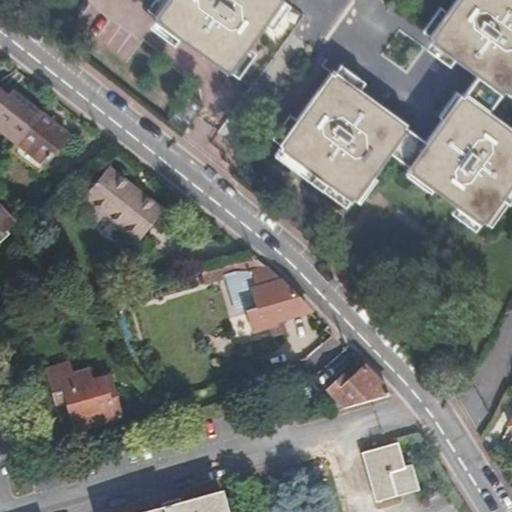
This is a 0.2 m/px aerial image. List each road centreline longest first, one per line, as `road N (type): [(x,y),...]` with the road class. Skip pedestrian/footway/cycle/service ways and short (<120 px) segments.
road 1 (residential): [(429,403),(262,231),(197,180)]
road 2 (residential): [(337,434),(52,511)]
road 3 (residential): [(197,180),(20,42)]
road 4 (residential): [(197,180),(325,0)]
road 5 (residential): [(499,511),(429,403)]
